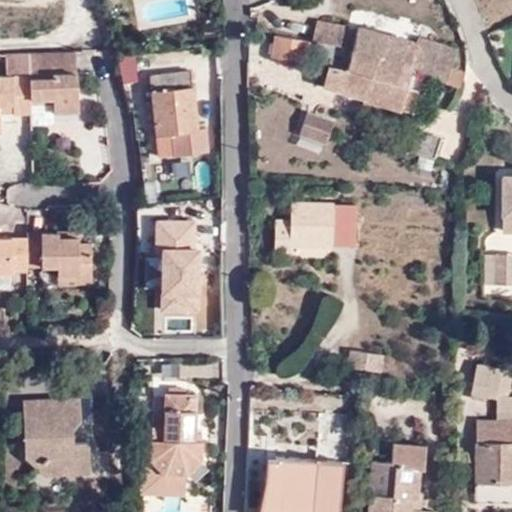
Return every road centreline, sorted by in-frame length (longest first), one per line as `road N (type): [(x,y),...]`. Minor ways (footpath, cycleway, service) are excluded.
road 1 (residential): [(248,333),(119,336),(124,187),(25,191)]
road 2 (unclassified): [(243,0),(248,333)]
road 3 (unclassified): [(248,333),(245,511)]
